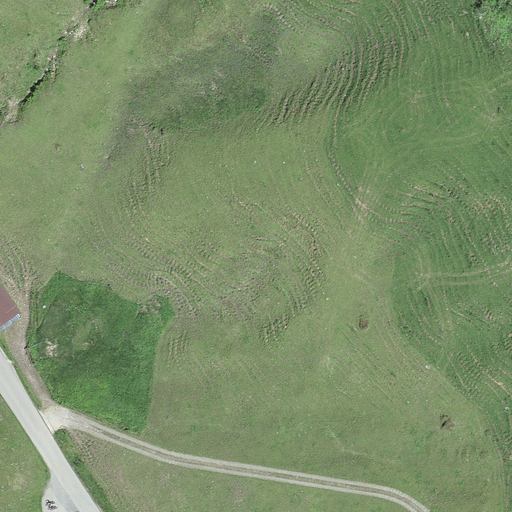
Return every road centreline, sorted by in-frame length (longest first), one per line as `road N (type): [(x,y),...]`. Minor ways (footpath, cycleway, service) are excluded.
road 1 (track): [(36,427),(63,416),(167,455),(381,491),(419,511)]
road 2 (unclassified): [(0,371),(91,511)]
